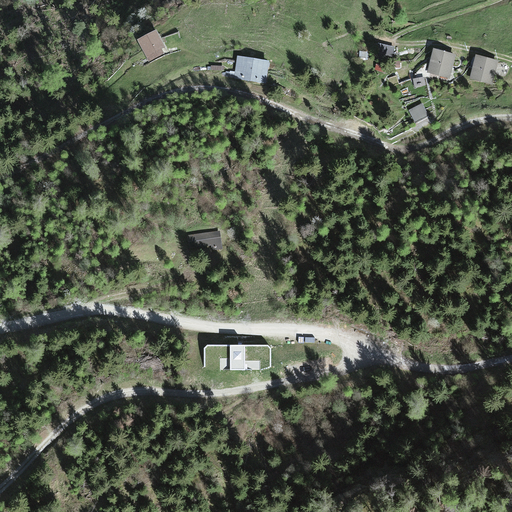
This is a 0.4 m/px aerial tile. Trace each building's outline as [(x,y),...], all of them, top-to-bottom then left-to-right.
[(157,34),(138,43),(147,63),(167,54),(157,34)] [(455,58),(435,51),(428,74),(448,80),(455,58)] [(499,63),(476,56),(469,80),(491,87),(499,63)] [(270,64),(238,59),(234,81),(266,86),(270,64)] [(424,79),(412,81),(413,90),(425,88),(424,79)] [(421,105),(408,112),(414,126),(428,119),(421,105)] [(219,233),(189,237),(191,248),(212,245),(213,248),(221,247),(219,233)] [(204,348),(204,367),(271,367),(271,349),(268,346),(207,345),(204,348)]
